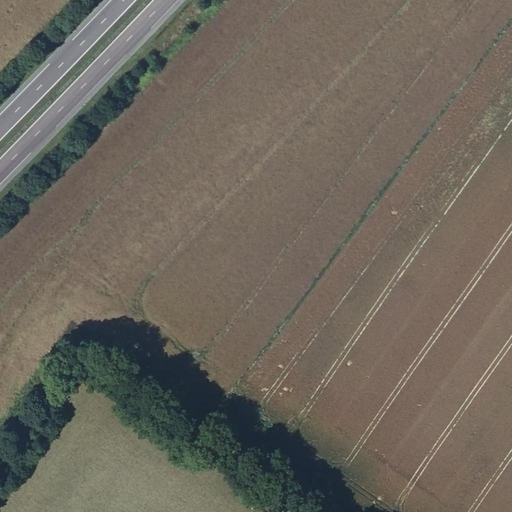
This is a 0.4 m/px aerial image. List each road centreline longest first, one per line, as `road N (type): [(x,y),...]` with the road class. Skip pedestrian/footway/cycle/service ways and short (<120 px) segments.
road 1 (motorway): [(0,171),(165,0)]
road 2 (motorway): [(123,0),(0,127)]
